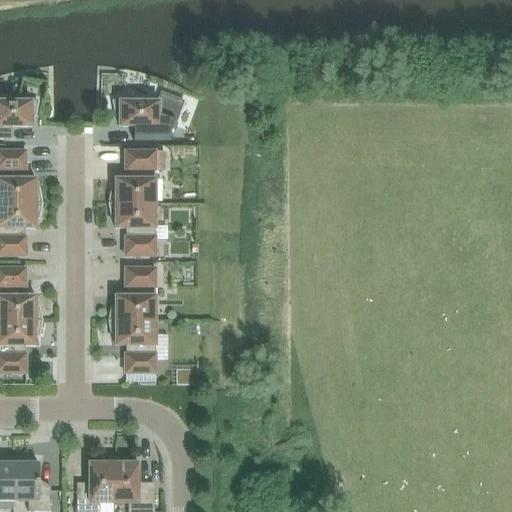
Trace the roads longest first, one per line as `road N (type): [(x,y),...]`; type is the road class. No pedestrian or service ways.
road 1 (residential): [(73,409),(74,136)]
road 2 (residential): [(181,511),(174,437),(148,413),(121,409)]
